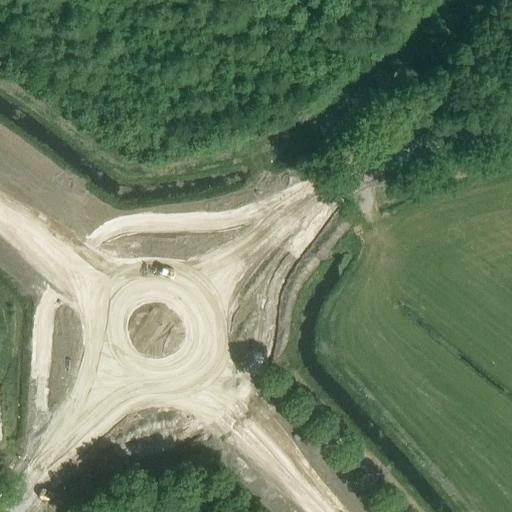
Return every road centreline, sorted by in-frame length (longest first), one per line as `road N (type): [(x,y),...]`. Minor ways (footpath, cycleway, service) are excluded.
road 1 (tertiary): [(247,251),(374,164),(511,126)]
road 2 (primary): [(172,390),(299,483)]
road 3 (primary): [(299,483),(270,431),(207,359)]
road 4 (primary): [(9,219),(22,251),(96,312)]
road 5 (primary): [(122,281),(41,228),(9,219)]
road 6 (tertiary): [(38,470),(81,443),(128,387)]
road 7 (tertiary): [(102,365),(55,429),(38,470)]
